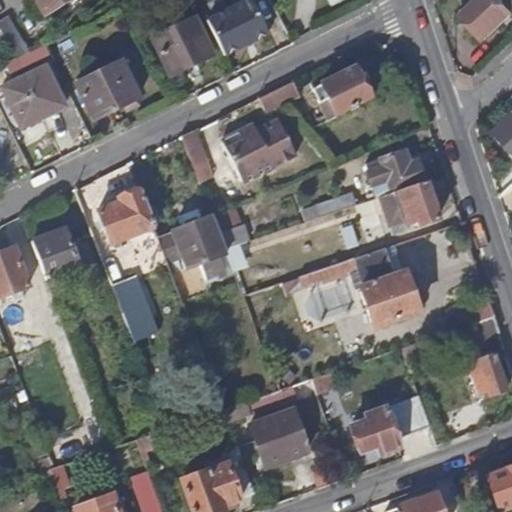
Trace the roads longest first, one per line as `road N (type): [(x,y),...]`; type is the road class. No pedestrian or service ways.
road 1 (residential): [(0,207),(408,4)]
road 2 (residential): [(511,435),(301,511)]
road 3 (residential): [(511,306),(450,127)]
road 4 (residential): [(450,127),(408,4)]
